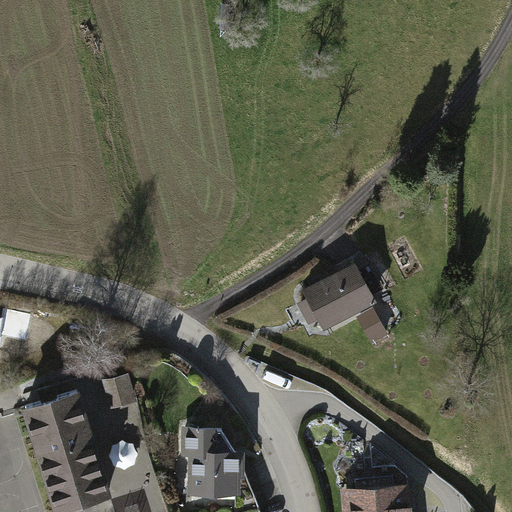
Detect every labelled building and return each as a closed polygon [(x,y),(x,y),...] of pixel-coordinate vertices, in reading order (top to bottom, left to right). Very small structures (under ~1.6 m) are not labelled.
[(319,318),(324,329),(378,301),(357,260),(303,289),(307,298),(298,303),(309,323),(319,318)] [(387,331),(374,308),(359,317),(373,340),(387,331)] [(129,372),(101,379),(110,409),(137,401),(129,372)] [(79,389),(20,407),(53,511),(60,511),(112,496),(79,389)] [(214,425),(181,425),(181,454),(192,454),(191,496),(236,496),(236,453),(214,453),(214,425)] [(413,511),(410,481),(341,488),(343,511),(413,511)]
